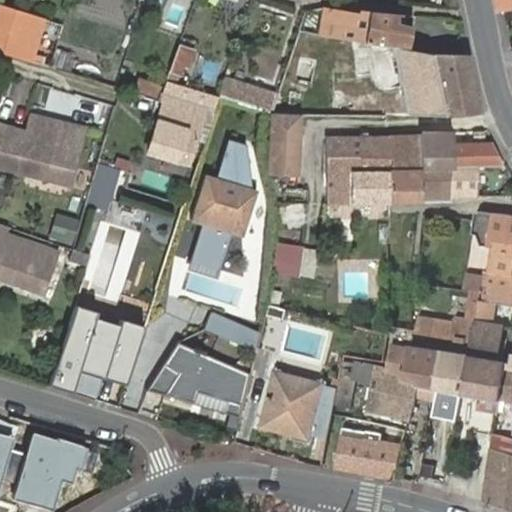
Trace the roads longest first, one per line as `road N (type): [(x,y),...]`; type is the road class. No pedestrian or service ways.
road 1 (residential): [(0,396),(149,437),(181,488)]
road 2 (residential): [(324,486),(228,477),(181,488)]
road 3 (unknown): [(509,122),(365,114)]
road 4 (tertiary): [(478,0),(511,126)]
